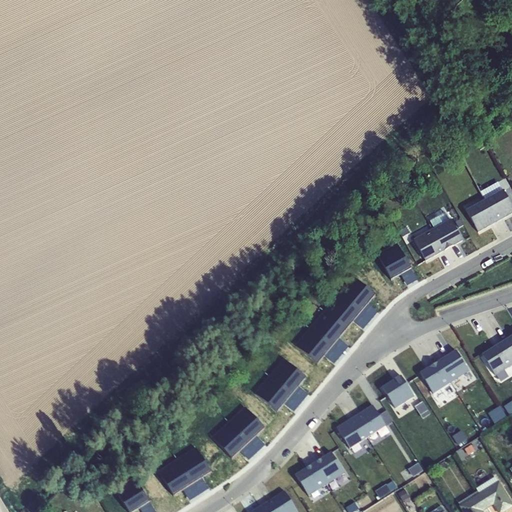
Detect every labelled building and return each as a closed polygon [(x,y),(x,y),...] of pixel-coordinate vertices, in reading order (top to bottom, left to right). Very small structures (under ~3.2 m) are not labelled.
[(485,200),(497,222),(511,214),(511,204),(504,189),(485,200)] [(497,222),(485,200),(466,210),(479,233),(497,222)] [(432,228),(444,250),(463,240),(451,217),(432,228)] [(444,250),(432,228),(413,238),(426,261),(444,250)] [(511,334),(501,342),(511,359),(511,334)] [(482,354),(495,375),(511,364),(511,359),(501,342),(482,354)] [(439,362),(452,383),(470,371),(457,351),(439,362)] [(452,383),(439,362),(422,374),(435,394),(452,383)] [(403,376),(384,389),(397,409),(416,396),(403,376)] [(496,424),(509,417),(503,405),(490,412),(496,424)] [(356,418),(369,438),(387,426),(375,406),(356,418)] [(369,438),(356,418),(339,429),(352,449),(369,438)] [(497,429),(490,434),(492,437),(500,432),(497,429)] [(315,465),(327,485),(345,473),(332,454),(315,465)] [(445,462),(437,467),(440,471),(448,466),(445,462)] [(327,485),(315,465),(298,476),(311,495),(327,485)] [(480,494),(499,482),(495,477),(476,489),(478,491),(480,494)] [(480,494),(479,494),(488,508),(494,505),(497,511),(506,511),(511,508),(511,501),(499,482),(480,494)] [(405,490),(398,493),(403,502),(410,498),(405,490)] [(480,494),(478,491),(458,503),(460,506),(479,494),(480,494)] [(268,503),(273,511),(297,511),(298,511),(285,492),(268,503)] [(488,508),(479,494),(460,506),(459,506),(462,511),(483,511),(488,508)] [(273,511),(268,503),(254,511),(273,511)]
